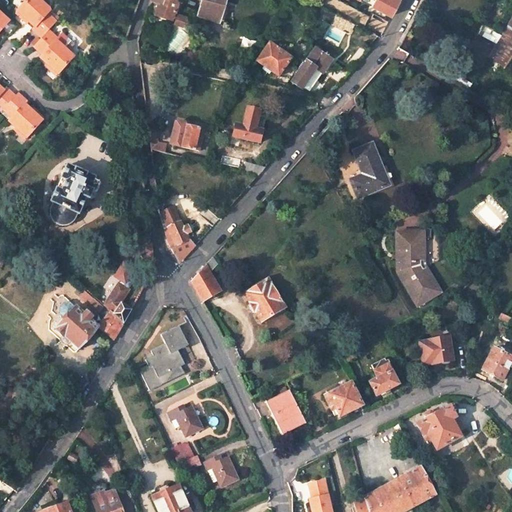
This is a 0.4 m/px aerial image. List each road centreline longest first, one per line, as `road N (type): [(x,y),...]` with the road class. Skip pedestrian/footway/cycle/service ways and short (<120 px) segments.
road 1 (unclassified): [(171,283),(12,511)]
road 2 (residential): [(274,470),(436,388),(484,393),(511,421)]
road 3 (unclassified): [(338,102),(171,283)]
road 4 (residential): [(132,52),(171,283)]
road 5 (unclassified): [(274,470),(189,297),(171,283)]
road 6 (residential): [(147,61),(338,102)]
road 7 (residential): [(0,63),(44,102),(63,105),(84,91),(97,65),(132,52)]
road 8 (unclassified): [(412,0),(387,48),(338,102)]
